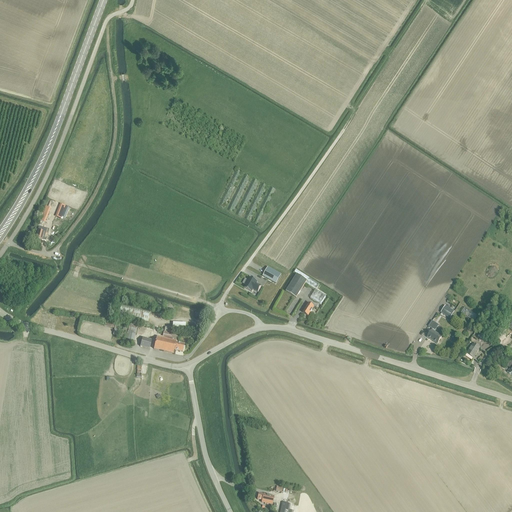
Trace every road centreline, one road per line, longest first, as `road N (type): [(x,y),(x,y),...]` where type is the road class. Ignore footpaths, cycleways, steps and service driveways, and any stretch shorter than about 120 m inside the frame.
road 1 (unclassified): [(187,365),(268,326),(511,399)]
road 2 (secondary): [(0,237),(49,143),(103,0)]
road 3 (unclassified): [(187,365),(148,361),(0,312)]
road 4 (unclassified): [(229,511),(205,455),(187,365)]
